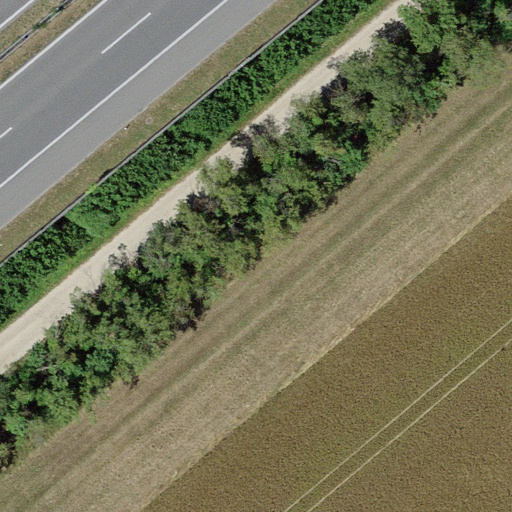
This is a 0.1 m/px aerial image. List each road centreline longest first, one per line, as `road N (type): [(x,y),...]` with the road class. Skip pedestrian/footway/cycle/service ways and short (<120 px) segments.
road 1 (track): [(0,357),(418,0)]
road 2 (motorway): [(0,139),(168,0)]
